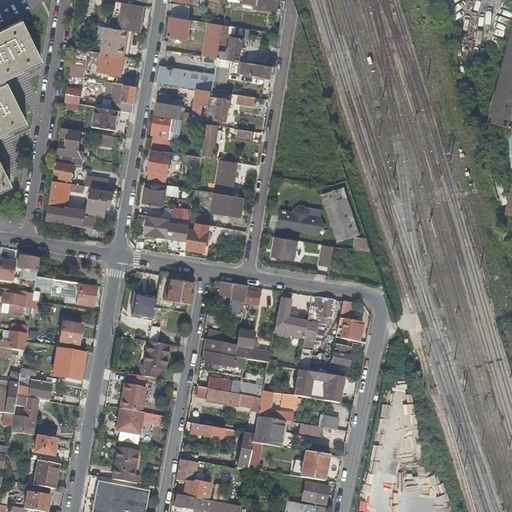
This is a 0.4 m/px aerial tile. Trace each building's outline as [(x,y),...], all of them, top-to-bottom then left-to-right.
[(256,9),(277,12),(278,8),(279,0),(228,0),(257,4),(256,9)] [(143,6),(124,3),(122,9),(115,8),(112,28),(128,31),(132,31),(142,33),(144,20),(141,20),(143,6)] [(173,4),(171,17),(188,20),(190,7),(173,4)] [(188,40),(191,20),(188,20),(171,17),(168,37),(188,40)] [(0,30),(0,81),(3,79),(40,62),(21,21),(0,30)] [(209,23),(203,56),(218,58),(219,51),(220,44),(223,25),(218,24),(209,23)] [(223,25),(220,44),(226,45),(228,32),(244,35),(244,31),(245,28),(227,26),(223,25)] [(107,27),(102,54),(121,57),(124,57),(128,31),(112,28),(107,27)] [(128,58),(132,31),(128,31),(124,57),(128,58)] [(511,128),(511,196),(507,214),(511,215),(511,32),(502,74),(489,123),(511,128)] [(239,62),(243,39),(232,37),(231,40),(228,39),(227,47),(225,47),(224,52),(219,51),(218,58),(239,62)] [(74,49),(84,51),(85,47),(86,43),(75,41),(74,49)] [(84,62),(86,51),(84,51),(74,49),(72,61),(77,61),(84,62)] [(119,68),(121,57),(102,54),(100,64),(110,66),(109,74),(119,76),(120,68),(119,68)] [(216,65),(229,67),(230,60),(218,58),(216,65)] [(77,61),(75,76),(82,77),(84,62),(77,61)] [(240,62),(239,66),(242,67),(241,73),(270,78),(272,67),(240,62)] [(227,82),(229,67),(216,65),(215,75),(214,80),(227,82)] [(215,75),(159,66),(157,82),(197,89),(212,91),(214,80),(215,75)] [(106,81),(102,108),(109,109),(119,111),(132,113),(136,87),(125,85),(126,84),(106,81)] [(0,135),(25,124),(5,83),(0,85),(0,135)] [(75,90),(67,88),(65,101),(78,103),(79,96),(74,95),(75,90)] [(201,115),(201,118),(200,123),(206,124),(210,104),(212,92),(212,91),(197,89),(193,114),(201,115)] [(227,122),(229,107),(230,104),(230,100),(225,99),(226,93),(220,92),(217,105),(210,104),(206,124),(208,124),(212,125),(212,122),(221,123),(222,121),(227,122)] [(159,93),(158,100),(170,102),(171,95),(159,93)] [(253,106),(254,98),(238,95),(237,104),(253,106)] [(157,104),(155,116),(193,122),(194,117),(192,117),(193,114),(184,112),(185,107),(157,104)] [(119,111),(102,108),(96,107),(93,127),(116,131),(119,111)] [(155,136),(152,149),(164,151),(169,152),(170,144),(167,143),(167,142),(171,120),(155,118),(153,128),(156,129),(155,136)] [(171,120),(167,142),(173,141),(175,140),(177,139),(178,137),(180,134),(182,122),(171,120)] [(204,156),(218,158),(218,157),(222,136),(218,135),(218,129),(219,126),(212,125),(208,124),(204,156)] [(67,144),(58,143),(57,154),(82,158),(84,149),(78,148),(81,131),(61,128),(59,137),(68,138),(67,144)] [(251,138),(253,131),(236,129),(233,129),(231,128),(231,132),(233,132),(234,133),(237,134),(236,136),(251,138)] [(113,136),(97,134),(96,142),(111,144),(113,136)] [(152,152),(148,182),(167,185),(172,153),(169,152),(164,151),(163,153),(152,152)] [(80,166),(82,158),(57,154),(54,171),(60,172),(59,178),(71,180),(74,165),(80,166)] [(199,168),(201,157),(185,155),(183,166),(199,168)] [(232,196),(238,163),(224,161),(221,160),(215,193),(232,196)] [(7,181),(0,166),(0,190),(12,184),(10,179),(7,181)] [(84,186),(106,190),(108,179),(86,176),(84,186)] [(82,192),(83,186),(52,180),(48,206),(66,209),(66,207),(69,190),(82,192)] [(148,204),(148,206),(159,209),(160,206),(162,206),(165,187),(147,184),(144,203),(148,204)] [(167,185),(167,196),(180,196),(180,186),(167,185)] [(323,195),(338,242),(358,236),(343,189),(323,195)] [(111,208),(112,197),(113,194),(113,193),(92,190),(91,193),(90,197),(89,204),(111,208)] [(241,217),(244,198),(232,196),(215,193),(212,212),(241,217)] [(66,209),(48,206),(46,219),(93,227),(95,217),(85,215),(86,210),(66,207),(66,209)] [(281,210),(280,210),(277,227),(278,228),(279,227),(288,228),(288,230),(289,230),(289,229),(298,230),(297,231),(299,232),(299,231),(308,232),(307,233),(309,233),(309,232),(316,233),(316,234),(318,235),(318,233),(323,228),(324,225),(320,218),(321,218),(320,217),(319,218),(308,216),(308,212),(304,207),(298,206),(293,210),(292,212),(291,212),(290,213),(281,211),(281,210)] [(172,210),(170,220),(176,221),(190,223),(192,213),(172,210)] [(190,223),(205,225),(207,215),(192,212),(192,213),(190,223)] [(168,238),(170,220),(148,216),(145,234),(168,238)] [(173,239),(187,241),(188,236),(189,229),(190,223),(176,221),(173,239)] [(190,223),(189,229),(188,236),(187,241),(186,248),(204,251),(206,242),(208,242),(209,233),(211,234),(212,227),(205,225),(190,223)] [(275,237),(271,257),(295,262),(299,241),(275,237)] [(355,238),(353,250),(366,253),(371,254),(367,240),(355,238)] [(318,265),(330,267),(331,265),(331,261),(334,248),(334,247),(322,245),(318,265)] [(0,270),(4,271),(15,272),(18,250),(5,248),(4,253),(0,252),(0,270)] [(26,274),(25,279),(36,280),(39,260),(20,256),(18,268),(28,269),(27,272),(26,274)] [(171,281),(172,274),(161,272),(156,299),(156,301),(164,303),(164,301),(174,302),(173,305),(183,306),(183,304),(191,305),(195,285),(171,281)] [(0,281),(7,283),(8,275),(0,273),(0,281)] [(88,286),(88,285),(51,279),(50,287),(83,292),(83,295),(81,294),(80,298),(78,297),(76,305),(94,308),(97,288),(88,286)] [(224,314),(242,317),(245,301),(246,294),(247,289),(247,286),(218,281),(217,286),(219,287),(218,294),(231,296),(229,307),(225,306),(224,314)] [(34,293),(5,289),(2,303),(10,304),(8,313),(21,316),(23,306),(23,307),(24,305),(31,306),(32,300),(33,295),(34,293)] [(292,293),(281,291),(280,298),(282,299),(279,312),(277,312),(274,331),(304,337),(307,322),(296,320),(297,315),(289,313),(291,300),(292,293)] [(259,296),(258,296),(246,294),(245,301),(258,303),(259,296)] [(131,315),(153,318),(156,301),(156,299),(134,295),(131,315)] [(332,309),(333,300),(317,297),(316,308),(320,308),(318,318),(334,321),(336,310),(332,309)] [(358,333),(360,322),(349,320),(351,307),(352,303),(342,301),(336,337),(349,340),(360,342),(361,333),(358,333)] [(349,320),(360,322),(362,309),(351,307),(349,320)] [(51,321),(58,322),(59,314),(52,313),(51,321)] [(314,316),(309,315),(307,322),(304,337),(298,370),(328,375),(331,360),(311,356),(318,323),(313,322),(314,316)] [(63,323),(60,342),(79,345),(82,326),(63,323)] [(12,324),(11,331),(27,334),(28,327),(12,324)] [(28,339),(38,340),(39,332),(29,330),(28,339)] [(209,330),(207,339),(219,342),(221,333),(209,330)] [(268,362),(270,353),(256,350),(257,342),(253,341),(255,332),(240,330),(237,345),(235,356),(268,362)] [(16,350),(17,346),(17,343),(25,345),(27,334),(11,331),(8,349),(16,350)] [(335,345),(348,347),(349,340),(336,337),(334,345),(335,345)] [(206,339),(204,351),(235,356),(237,345),(219,342),(207,339),(206,339)] [(142,365),(140,376),(147,377),(160,379),(161,369),(165,370),(169,345),(148,341),(144,366),(142,365)] [(348,347),(335,345),(332,362),(348,365),(350,356),(349,356),(350,353),(347,352),(348,347)] [(17,355),(18,350),(16,350),(8,349),(0,347),(0,357),(10,359),(11,354),(17,355)] [(85,353),(65,349),(64,355),(60,376),(80,380),(85,353)] [(226,366),(223,381),(226,382),(224,392),(261,398),(263,390),(267,365),(268,362),(235,356),(204,351),(202,361),(226,366)] [(347,390),(349,378),(328,375),(298,370),(267,365),(263,390),(278,393),(279,386),(275,386),(277,375),(284,380),(347,390)] [(29,371),(28,379),(31,380),(40,381),(42,373),(29,371)] [(0,386),(0,412),(5,413),(13,415),(15,406),(17,395),(18,388),(19,378),(20,374),(11,372),(9,388),(0,386)] [(125,384),(123,393),(126,393),(123,408),(142,412),(147,388),(145,388),(147,377),(140,376),(129,374),(127,384),(125,384)] [(199,377),(197,387),(224,392),(226,382),(223,381),(199,377)] [(48,401),(51,383),(40,381),(31,380),(29,390),(18,388),(17,395),(37,399),(48,401)] [(250,410),(259,411),(260,405),(261,400),(261,398),(224,392),(197,387),(195,396),(239,404),(251,407),(250,410)] [(271,398),(282,399),(283,394),(278,393),(263,390),(261,398),(261,400),(262,400),(259,414),(265,415),(265,418),(285,421),(289,422),(292,422),(293,414),(269,409),(269,407),(270,402),(271,398)] [(283,394),(282,399),(281,402),(291,404),(292,395),(283,394)] [(23,419),(13,417),(11,430),(10,432),(31,435),(32,434),(37,399),(17,395),(15,406),(25,407),(23,419)] [(139,434),(143,412),(142,412),(123,408),(120,408),(118,417),(122,418),(119,430),(139,434)] [(202,411),(193,409),(190,423),(199,424),(202,411)] [(2,428),(11,430),(13,417),(13,415),(5,413),(2,428)] [(321,415),(320,426),(323,427),(337,429),(339,418),(321,415)] [(254,434),(253,442),(263,444),(280,447),(285,421),(265,418),(259,417),(258,417),(254,434)] [(220,429),(187,423),(185,431),(191,432),(191,433),(197,434),(197,438),(200,439),(201,435),(223,439),(224,437),(235,439),(236,431),(226,430),(220,429)] [(299,432),(322,436),(323,427),(320,426),(300,423),(299,432)] [(244,433),(238,468),(247,470),(248,468),(253,442),(254,434),(244,433)] [(54,455),(57,438),(38,435),(35,452),(54,455)] [(121,441),(120,447),(139,451),(140,445),(121,441)] [(258,470),(263,444),(253,442),(248,468),(258,470)] [(120,447),(114,479),(138,484),(139,476),(135,475),(139,451),(120,447)] [(325,480),(330,454),(306,451),(302,477),(325,480)] [(38,461),(34,485),(54,489),(58,464),(38,461)] [(194,482),(198,464),(180,461),(176,480),(186,482),(184,496),(209,500),(211,485),(194,482)] [(412,492),(426,493),(426,480),(413,479),(412,492)] [(97,481),(92,511),(144,511),(148,489),(97,481)] [(309,502),(325,506),(329,488),(327,487),(328,484),(322,483),(313,482),(309,502)] [(215,484),(212,501),(215,501),(219,502),(222,485),(215,484)] [(1,488),(0,493),(0,504),(6,506),(9,490),(1,488)] [(28,492),(25,509),(40,511),(42,511),(46,511),(48,505),(51,505),(52,497),(28,492)] [(212,511),(213,510),(215,501),(212,501),(209,500),(184,496),(174,494),(172,506),(194,510),(193,511),(200,511),(201,511),(206,511),(212,511)] [(219,502),(215,501),(213,510),(212,511),(239,511),(241,506),(237,505),(219,502)] [(308,504),(286,501),(285,510),(294,511),(293,511),(323,511),(324,508),(315,507),(308,506),(309,505),(308,504)]
